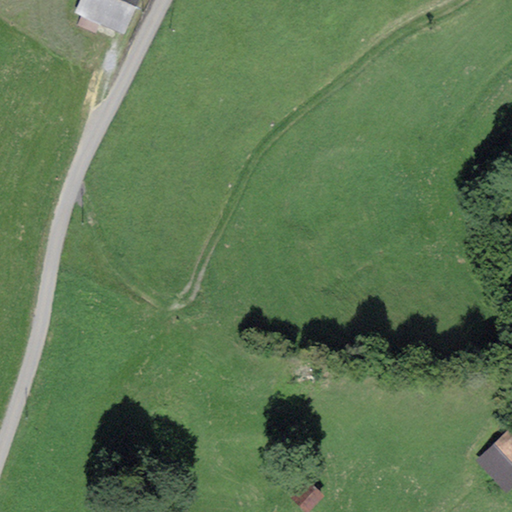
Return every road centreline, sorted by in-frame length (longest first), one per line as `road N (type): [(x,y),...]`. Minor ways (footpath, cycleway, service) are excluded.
road 1 (track): [(84,159),(88,220),(109,262),(137,290),(180,305),(193,294),(254,158),(275,134),(368,54),(463,0)]
road 2 (unclassified): [(0,464),(37,345),(70,188),(161,0)]
